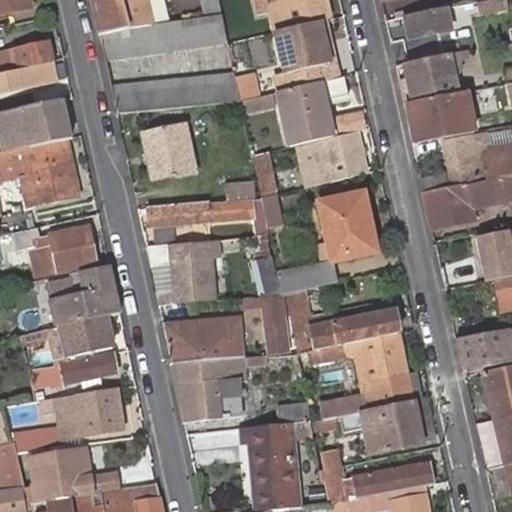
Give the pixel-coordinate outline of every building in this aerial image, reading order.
[(31,0),(0,0),(0,14),(33,7),(31,0)] [(93,0),(101,35),(148,28),(141,0),(93,0)] [(219,0),(200,0),(205,19),(223,16),(219,0)] [(326,0),(266,0),(267,3),(257,5),(259,14),(270,12),(274,29),(330,17),(326,0)] [(482,15),(498,11),(495,0),(490,0),(480,2),(482,15)] [(509,0),(495,0),(498,11),(511,9),(509,0)] [(449,8),(407,17),(411,38),(453,29),(449,8)] [(230,43),(229,42),(224,16),(223,16),(148,28),(101,35),(106,59),(230,43)] [(325,20),(321,21),(327,45),(331,44),(325,20)] [(321,21),(277,31),(287,73),(276,76),(280,93),(331,82),(327,67),(336,65),(331,44),(327,45),(321,21)] [(0,74),(52,63),(48,46),(0,55),(0,74)] [(464,54),(454,56),(456,63),(466,61),(464,54)] [(454,56),(406,66),(407,74),(409,81),(409,82),(402,83),(406,104),(456,94),(452,79),(458,71),(456,63),(454,56)] [(0,91),(56,80),(52,63),(0,74),(0,91)] [(336,65),(327,67),(331,82),(339,80),(336,65)] [(409,81),(407,74),(400,75),(402,83),(409,81)] [(118,115),(242,102),(237,76),(113,89),(118,115)] [(347,96),(344,79),(339,80),(331,82),(281,93),(293,145),(333,136),(325,101),(347,96)] [(456,94),(406,104),(411,125),(414,124),(418,144),(472,132),(463,93),(456,94)] [(69,141),(73,140),(65,101),(3,115),(11,153),(69,141)] [(363,109),(334,115),(338,135),(367,128),(363,109)] [(185,127),(144,136),(155,184),(196,175),(185,127)] [(486,135),(444,145),(452,182),(488,174),(489,178),(491,177),(511,172),(511,150),(511,149),(491,153),(486,135)] [(311,146),(319,184),(365,173),(357,136),(311,146)] [(11,153),(0,155),(0,181),(21,178),(29,177),(34,205),(80,194),(69,141),(11,153)] [(272,160),(259,163),(265,193),(277,190),(272,160)] [(446,172),(422,178),(425,192),(449,186),(446,172)] [(26,206),(34,205),(29,177),(21,178),(26,206)] [(489,178),(466,182),(449,186),(425,192),(434,229),(467,222),(465,208),(471,204),(495,199),(509,198),(511,197),(511,177),(504,179),(491,182),(491,177),(489,178)] [(255,182),(226,184),(228,202),(257,200),(255,182)] [(364,193),(321,202),(335,260),(376,250),(364,193)] [(277,194),(263,197),(270,226),(283,223),(277,194)] [(254,221),(253,203),(210,206),(210,203),(150,207),(151,228),(254,221)] [(39,242),(36,229),(13,234),(17,252),(37,248),(40,261),(54,258),(58,273),(95,265),(88,228),(48,237),(49,240),(39,242)] [(509,233),(479,239),(487,274),(511,268),(511,246),(511,243),(511,228),(508,229),(509,233)] [(148,249),(151,265),(173,264),(177,296),(158,297),(160,306),(178,305),(178,302),(216,299),(213,248),(193,248),(192,244),(148,249)] [(298,291),(341,281),(336,262),(280,274),(285,294),(288,294),(298,291)] [(173,264),(151,265),(158,297),(177,296),(173,264)] [(70,281),(48,286),(57,328),(106,318),(121,315),(110,267),(69,275),(70,281)] [(511,279),(495,283),(501,313),(511,310),(511,279)] [(375,316),(312,329),(315,343),(309,344),(304,320),(298,291),(288,294),(300,351),(314,348),(342,343),(352,341),(400,332),(395,311),(375,316)] [(266,301),(265,298),(254,300),(255,307),(265,306),(271,338),(289,335),(283,299),(266,301)] [(373,306),(304,320),(309,344),(315,343),(312,329),(375,316),(373,306)] [(113,349),(106,318),(57,328),(55,329),(56,335),(64,333),(70,359),(113,349)] [(237,318),(164,325),(172,365),(241,357),(237,318)] [(511,327),(457,338),(465,373),(485,370),(484,367),(511,360),(511,327)] [(49,330),(21,336),(23,346),(51,339),(49,330)] [(413,402),(400,332),(352,341),(353,348),(363,346),(369,372),(359,374),(360,382),(371,381),(376,408),(413,402)] [(342,343),(314,348),(316,362),(344,356),(342,343)] [(363,346),(353,348),(359,374),(369,372),(363,346)] [(119,372),(114,353),(30,371),(33,387),(53,383),(53,386),(119,372)] [(172,365),(185,423),(243,416),(239,379),(243,378),(241,360),(241,357),(172,365)] [(511,370),(487,377),(497,421),(511,417),(511,370)] [(122,431),(116,389),(45,402),(47,415),(60,413),(64,437),(75,435),(80,437),(122,431)] [(428,399),(413,402),(421,443),(436,440),(428,399)] [(376,408),(341,415),(343,431),(365,428),(370,453),(421,443),(413,402),(376,408)] [(282,424),(294,422),(307,421),(305,404),(280,406),(282,424)] [(185,423),(187,434),(245,428),(243,416),(185,423)] [(511,417),(497,421),(508,466),(511,465),(511,417)] [(307,421),(294,422),(296,441),(316,438),(312,420),(307,421)] [(497,421),(477,426),(487,471),(506,467),(508,466),(497,421)] [(290,507),(302,505),(296,441),(294,422),(282,424),(245,428),(246,445),(254,445),(259,510),(267,509),(290,507)] [(38,451),(57,449),(55,435),(36,437),(38,451)] [(20,438),(21,453),(38,451),(36,437),(20,438)] [(0,491),(0,492),(25,489),(16,446),(0,448),(0,491)] [(89,449),(79,450),(83,477),(93,476),(95,494),(122,489),(118,470),(92,473),(89,449)] [(34,488),(31,488),(34,504),(73,498),(79,497),(93,494),(95,494),(93,476),(83,477),(79,450),(72,451),(31,459),(34,488)] [(326,468),(341,465),(337,450),(322,453),(326,468)] [(423,487),(432,485),(428,463),(353,475),(358,497),(423,487)] [(332,499),(348,498),(341,465),(326,468),(332,499)] [(164,511),(158,484),(118,490),(119,493),(115,494),(108,499),(94,501),(93,494),(79,497),(73,498),(75,511),(164,511)] [(358,497),(353,498),(330,502),(331,511),(375,511),(394,508),(394,511),(427,511),(423,487),(358,497)] [(31,488),(25,489),(0,492),(0,491),(0,511),(75,511),(73,498),(34,504),(31,488)] [(328,511),(328,508),(327,502),(302,505),(290,507),(290,511),(328,511)]
